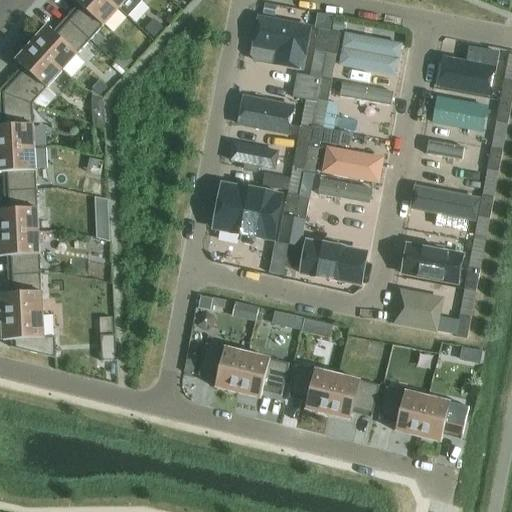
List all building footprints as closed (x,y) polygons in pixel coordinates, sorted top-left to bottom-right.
[(67,19),(91,41),(119,10),(108,0),(73,0),(82,8),(70,21),(67,19)] [(108,0),(119,10),(128,19),(145,0),(108,0)] [(318,13),(315,29),(321,30),(330,31),(333,16),(318,13)] [(91,41),(67,19),(66,19),(69,22),(57,36),(48,28),(32,45),(63,72),(91,41)] [(345,22),(336,20),(334,30),(343,32),(345,22)] [(314,30),(265,21),(260,49),(282,53),(280,65),(307,70),(314,30)] [(153,23),(144,33),(154,42),(163,32),(153,23)] [(328,54),(332,32),(330,31),(321,30),(317,52),(328,54)] [(339,56),(343,34),(335,32),(332,32),(328,54),(339,56)] [(351,36),(344,68),(399,79),(405,47),(351,36)] [(0,92),(0,93),(33,105),(63,72),(32,45),(17,62),(26,70),(4,94),(0,92)] [(323,79),(328,54),(317,52),(312,77),(323,79)] [(334,81),(339,56),(328,54),(323,79),(334,81)] [(123,55),(114,64),(123,72),(132,63),(123,55)] [(446,60),(440,87),(490,97),(495,70),(446,60)] [(319,101),(323,79),(312,77),(297,74),(293,99),(307,102),(318,104),(319,101)] [(330,103),(334,81),(323,79),(319,101),(330,103)] [(509,125),(511,109),(511,81),(506,80),(498,123),(509,125)] [(100,82),(93,89),(99,96),(106,88),(100,82)] [(345,87),(343,98),(394,109),(396,97),(345,87)] [(33,105),(0,93),(4,95),(5,127),(0,127),(0,150),(35,149),(33,105)] [(297,109),(250,100),(244,128),(291,137),(297,109)] [(318,104),(314,126),(325,128),(330,103),(319,101),(318,104)] [(491,110),(442,101),(438,126),(486,134),(491,110)] [(314,126),(318,104),(307,102),(302,127),(314,129),(314,126)] [(327,120),(325,127),(332,129),(334,122),(327,120)] [(504,151),(509,125),(498,123),(493,149),(501,150),(504,151)] [(321,150),(325,128),(314,126),(314,129),(310,148),(321,150)] [(310,148),(314,129),(302,127),(299,148),(310,150),(310,148)] [(466,150),(433,144),(431,155),(464,161),(466,150)] [(280,153),(239,145),(236,163),(277,171),(280,153)] [(331,146),(326,166),(380,178),(385,158),(331,146)] [(306,171),(310,150),(299,148),(295,169),(306,171)] [(316,175),(321,150),(310,148),(310,150),(306,171),(305,173),(316,175)] [(35,149),(0,150),(0,173),(8,174),(8,192),(4,192),(37,191),(35,149)] [(500,173),(504,151),(501,150),(493,149),(489,171),(500,173)] [(301,197),(305,173),(306,171),(295,169),(290,195),(301,197)] [(495,198),(500,173),(489,171),(485,196),(495,198)] [(311,201),(316,175),(305,173),(301,197),(300,199),(311,201)] [(325,183),(322,197),(373,206),(376,193),(325,183)] [(478,200),(421,188),(417,208),(474,220),(478,200)] [(37,191),(4,192),(4,193),(8,193),(9,211),(0,211),(0,234),(39,233),(37,191)] [(288,201),(228,191),(221,231),(280,242),(288,201)] [(296,219),(300,199),(301,197),(290,195),(285,217),(296,219)] [(491,220),(495,198),(485,196),(481,218),(491,220)] [(307,223),(311,201),(300,199),(296,219),(296,221),(307,223)] [(292,244),(296,221),(296,219),(285,217),(281,242),(292,244)] [(482,271),(491,220),(481,218),(475,247),(475,248),(473,256),(473,260),(472,261),(471,269),(482,271)] [(303,246),(307,223),(296,221),(292,244),(291,246),(302,248),(303,246)] [(111,229),(97,230),(98,240),(111,243),(111,229)] [(39,233),(0,234),(0,258),(12,257),(13,276),(8,276),(41,275),(39,233)] [(312,239),(305,273),(360,285),(367,252),(312,239)] [(462,253),(413,244),(408,271),(457,280),(462,253)] [(298,270),(302,248),(291,246),(290,252),(287,268),(298,270)] [(287,268),(290,252),(265,247),(260,271),(286,276),(287,268)] [(478,293),(482,271),(471,269),(467,291),(478,293)] [(41,275),(8,276),(8,277),(13,277),(14,295),(1,296),(4,342),(16,341),(16,348),(12,347),(11,349),(56,360),(55,338),(45,338),(41,275)] [(473,318),(478,293),(467,291),(462,316),(473,318)] [(443,304),(406,296),(400,324),(437,332),(443,304)] [(203,298),(200,309),(212,312),(214,300),(203,298)] [(235,305),(232,319),(256,324),(259,310),(235,305)] [(214,326),(214,316),(206,311),(198,315),(197,325),(205,330),(214,326)] [(469,341),(473,318),(462,316),(458,339),(469,341)] [(290,318),(287,330),(302,333),(304,321),(290,318)] [(113,319),(100,320),(101,337),(114,336),(113,319)] [(306,322),(303,334),(313,337),(316,325),(306,322)] [(257,323),(255,334),(266,336),(268,325),(257,323)] [(104,362),(115,362),(117,362),(116,336),(114,336),(101,337),(102,363),(104,363),(104,362)] [(483,362),(486,349),(466,344),(463,358),(483,362)] [(238,395),(248,355),(206,345),(198,377),(200,377),(201,373),(219,377),(216,389),(238,395)] [(248,355),(238,395),(261,400),(264,388),(282,393),(281,397),(282,397),(289,365),(248,355)] [(187,361),(184,373),(194,374),(196,362),(187,361)] [(328,416),(338,377),(296,367),(288,399),(290,399),(291,395),(309,399),(306,411),(328,416)] [(380,387),(338,377),(328,416),(351,422),(354,410),(372,414),(371,419),(372,419),(380,387)] [(418,438),(428,399),(386,389),(379,421),(380,421),(381,417),(399,421),(396,433),(418,438)] [(470,409),(428,399),(418,438),(441,444),(444,432),(462,436),(461,441),(462,441),(470,409)]
